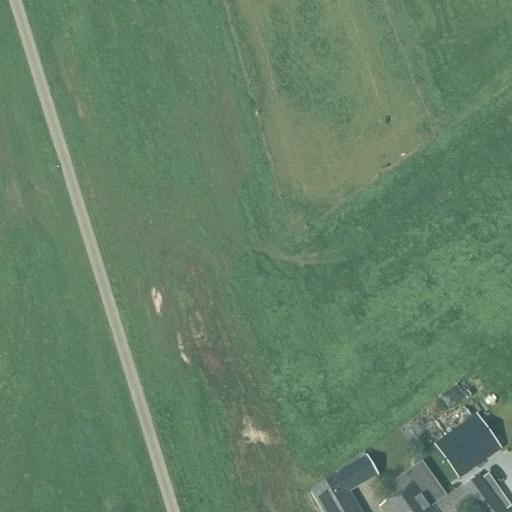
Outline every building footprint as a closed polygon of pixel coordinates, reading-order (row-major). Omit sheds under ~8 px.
[(500,456),(473,416),(455,428),(483,467),(500,456)] [(483,467),(455,428),(434,443),(461,482),(483,467)] [(340,475),(312,491),(323,511),(361,511),(349,490),(377,474),(367,456),(339,472),(340,475)] [(397,497),(381,509),(383,511),(426,511),(433,507),(433,506),(435,505),(447,497),(422,463),(390,487),(397,497)] [(481,511),(502,511),(506,509),(483,477),(480,473),(462,485),(473,500),(481,511)] [(440,511),(455,511),(473,500),(462,485),(447,497),(435,505),(440,511)]
